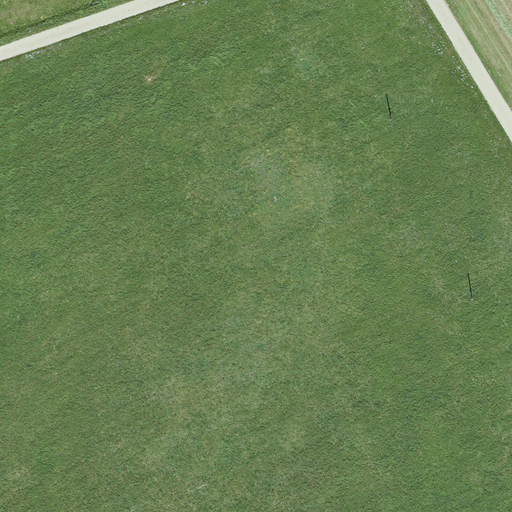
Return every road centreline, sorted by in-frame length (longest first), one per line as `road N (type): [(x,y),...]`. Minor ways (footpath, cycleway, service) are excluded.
road 1 (track): [(159,0),(0,54)]
road 2 (track): [(430,0),(511,132)]
